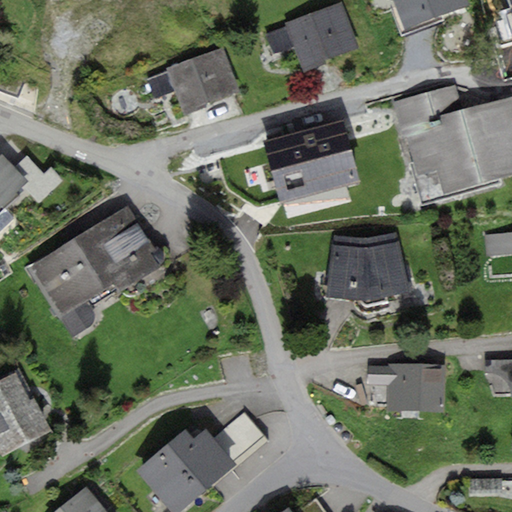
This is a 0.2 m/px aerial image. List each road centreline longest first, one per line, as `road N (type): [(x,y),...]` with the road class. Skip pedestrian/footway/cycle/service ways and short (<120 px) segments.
road 1 (residential): [(132,171),(193,138),(433,78),(458,75),(511,88)]
road 2 (residential): [(288,375),(240,246),(208,214),(132,171)]
road 3 (residential): [(288,375),(511,344)]
road 4 (residential): [(132,171),(0,118)]
road 5 (residential): [(426,511),(317,455)]
